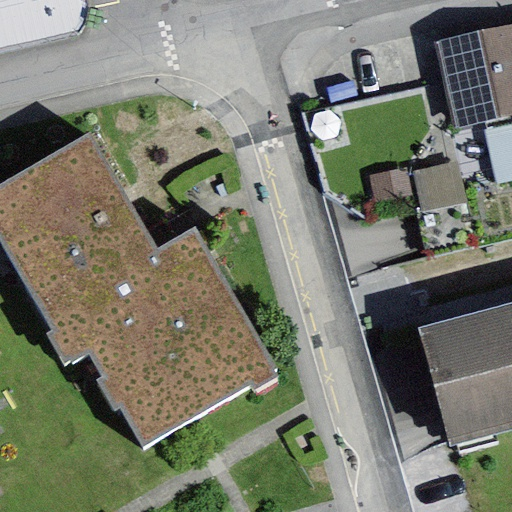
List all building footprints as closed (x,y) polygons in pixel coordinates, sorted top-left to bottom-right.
[(0,0),(0,43),(97,22),(91,0),(0,0)] [(511,28),(430,45),(449,136),(511,122),(511,28)] [(95,137),(0,194),(0,239),(77,365),(98,352),(156,447),(281,371),(199,237),(168,256),(95,137)] [(419,213),(468,206),(463,168),(413,174),(419,213)] [(511,317),(430,339),(462,457),(511,443),(511,317)]
